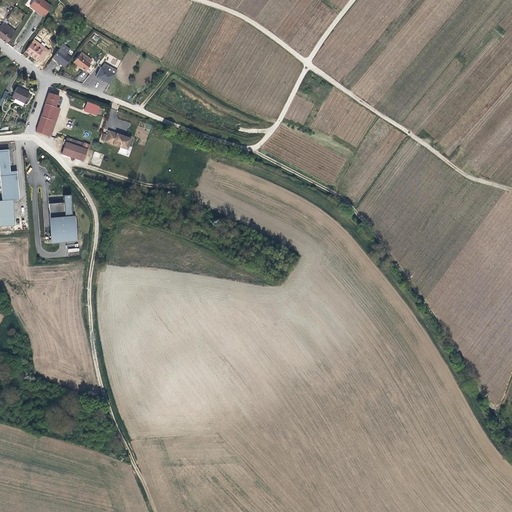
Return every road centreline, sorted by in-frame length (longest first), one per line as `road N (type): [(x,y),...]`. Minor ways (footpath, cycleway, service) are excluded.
road 1 (track): [(256,147),(339,192),(369,222),(511,436)]
road 2 (track): [(66,168),(97,225),(89,289),(97,367),(154,511)]
road 3 (unclassified): [(47,77),(256,147),(309,64)]
road 4 (unclassified): [(309,64),(474,178),(511,189)]
road 5 (unclassified): [(198,0),(253,20),(309,64)]
